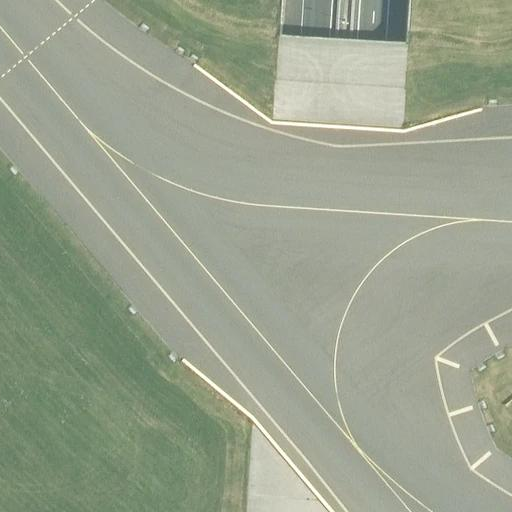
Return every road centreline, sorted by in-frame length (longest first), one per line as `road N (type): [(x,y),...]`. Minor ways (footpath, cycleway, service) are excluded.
road 1 (motorway): [(343,511),(375,0)]
road 2 (motorway): [(316,0),(286,511)]
